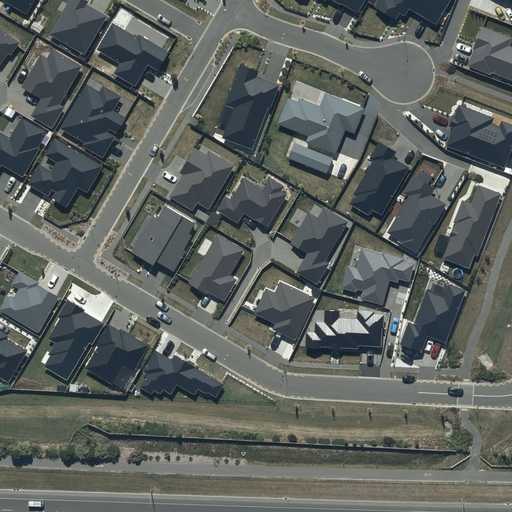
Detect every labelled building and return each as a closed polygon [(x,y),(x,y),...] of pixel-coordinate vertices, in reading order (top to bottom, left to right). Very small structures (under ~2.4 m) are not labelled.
[(2,0),(2,1),(28,15),(36,0),(2,0)] [(89,2),(85,0),(69,0),(49,35),(85,56),(107,17),(87,5),(89,2)] [(325,0),(333,0),(340,4),(340,3),(358,13),(365,0),(325,0)] [(451,0),(378,0),(375,7),(396,19),(399,13),(405,17),(409,9),(436,25),(451,0)] [(137,38),(113,23),(96,50),(119,64),(113,74),(135,87),(148,65),(158,70),(169,52),(139,34),(137,38)] [(20,42),(0,27),(0,65),(8,54),(10,55),(20,42)] [(511,39),(482,28),(467,67),(491,76),(492,73),(511,80),(511,48),(509,47),(511,39)] [(409,43),(393,36),(385,52),(399,59),(400,56),(402,57),(409,43)] [(83,66),(53,48),(47,58),(41,54),(22,87),(41,99),(31,116),(52,128),(65,107),(60,104),(83,66)] [(259,71),(240,64),(224,105),(234,109),(223,138),(252,149),(268,107),(270,108),(279,85),(257,77),(259,71)] [(100,92),(87,84),(60,129),(84,143),(82,146),(103,159),(116,137),(107,131),(109,129),(116,133),(125,118),(113,111),(121,97),(103,86),(100,92)] [(365,109),(325,93),(320,106),(300,99),(298,103),(288,99),(278,125),(309,137),(306,143),(336,155),(345,131),(355,134),(365,109)] [(493,119),(460,107),(456,119),(454,118),(451,127),(453,129),(446,147),(505,169),(511,149),(511,126),(502,122),(499,129),(491,126),(493,119)] [(46,133),(21,118),(10,137),(0,131),(0,167),(2,165),(23,177),(40,148),(38,147),(46,133)] [(102,166),(55,139),(45,156),(57,162),(51,172),(39,165),(28,184),(48,196),(51,190),(55,192),(52,198),(67,207),(78,188),(87,193),(102,166)] [(397,152),(379,142),(370,158),(373,160),(353,194),(355,195),(350,204),(368,215),(372,209),(382,215),(409,168),(393,159),(397,152)] [(333,159),(295,144),(289,159),(327,175),(333,159)] [(206,154),(194,148),(180,173),(182,175),(169,197),(192,210),(196,203),(208,210),(235,165),(209,150),(206,154)] [(435,188),(413,176),(403,193),(409,196),(387,232),(402,241),(401,243),(416,252),(432,224),(434,225),(446,204),(431,195),(435,188)] [(263,189),(244,178),(230,200),(225,197),(217,210),(238,223),(244,212),(268,227),(287,195),(282,191),(284,186),(270,178),(263,189)] [(501,194),(477,185),(471,203),(462,200),(454,222),(456,223),(442,259),(469,269),(474,256),(477,257),(501,194)] [(194,224),(164,206),(157,218),(153,216),(131,253),(153,265),(156,261),(174,271),(186,251),(184,249),(192,236),(188,234),(194,224)] [(349,222),(324,207),(317,217),(309,212),(291,243),(308,253),(297,272),(317,284),(329,264),(325,261),(349,222)] [(245,250),(217,233),(188,283),(206,294),(207,291),(224,301),(237,280),(230,276),(245,250)] [(382,256),(361,250),(356,268),(348,266),(342,288),(356,292),(357,289),(362,291),(360,299),(383,305),(390,281),(397,283),(398,279),(409,282),(414,264),(403,261),(404,259),(383,253),(382,256)] [(38,282),(19,271),(11,285),(18,289),(13,298),(7,294),(0,306),(0,311),(38,333),(59,297),(37,285),(38,282)] [(314,298),(280,282),(275,293),(266,289),(254,314),(275,323),(272,329),(295,340),(314,298)] [(465,291),(449,285),(444,298),(427,291),(414,324),(409,322),(400,345),(421,352),(427,336),(445,343),(465,291)] [(85,310),(67,299),(57,317),(59,319),(47,339),(55,343),(48,354),(50,355),(44,366),(67,379),(89,342),(92,344),(104,324),(83,312),(85,310)] [(339,311),(325,311),(324,322),(316,322),(315,333),(306,333),(306,348),(320,348),(320,347),(329,347),(329,349),(341,349),(341,348),(358,349),(358,346),(382,347),(383,329),(384,329),(385,314),(375,313),(375,311),(357,310),(357,319),(339,318),(339,311)] [(120,331),(109,324),(96,346),(98,347),(85,369),(112,385),(114,382),(123,388),(149,345),(120,329),(120,331)] [(8,336),(0,330),(0,377),(8,382),(27,351),(6,339),(8,336)] [(224,384),(175,355),(171,361),(155,351),(143,371),(148,374),(140,387),(151,394),(154,390),(160,394),(163,390),(171,394),(177,385),(194,395),(198,390),(207,395),(208,393),(216,398),(224,384)]
